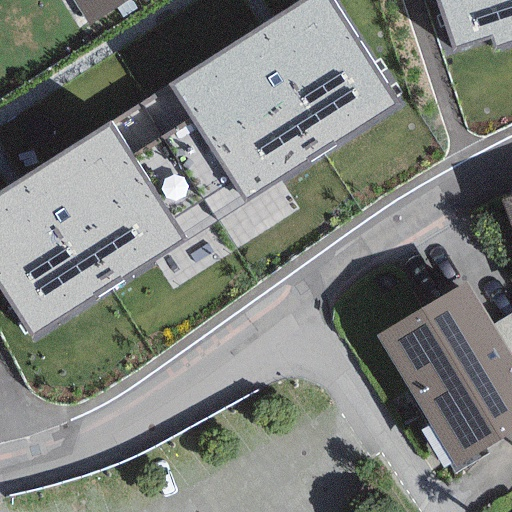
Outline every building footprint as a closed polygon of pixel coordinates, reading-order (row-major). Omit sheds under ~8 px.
[(70,0),(87,27),(129,0),(70,0)] [(331,0),(303,0),(139,102),(214,223),(399,108),(331,0)] [(511,0),(432,0),(451,53),(489,40),(493,52),(511,45),(511,0)] [(139,102),(0,190),(0,291),(30,339),(214,223),(139,102)] [(511,196),(502,200),(511,228),(511,196)] [(511,360),(466,282),(374,337),(455,474),(480,459),(476,454),(503,438),(511,432),(511,360)] [(511,432),(503,438),(511,444),(511,432)]
